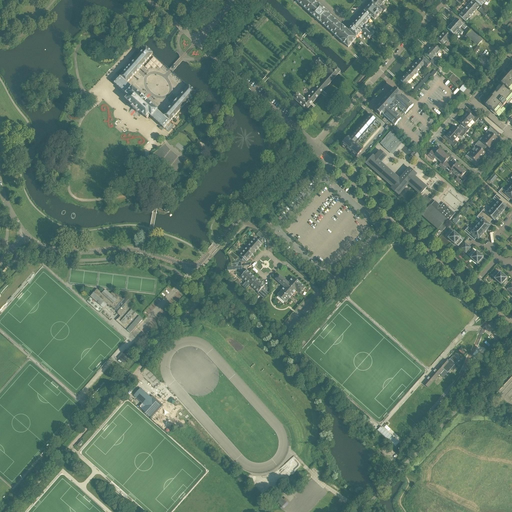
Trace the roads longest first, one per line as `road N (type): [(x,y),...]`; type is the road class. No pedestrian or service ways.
road 1 (unclassified): [(362,511),(511,350)]
road 2 (residential): [(473,286),(314,145)]
road 3 (residential): [(444,0),(314,145)]
road 4 (residential): [(206,256),(184,265),(127,249),(48,248),(23,236)]
road 5 (residential): [(511,137),(478,176),(434,137),(471,99)]
road 6 (residential): [(206,256),(309,140)]
road 7 (residential): [(309,140),(196,40)]
